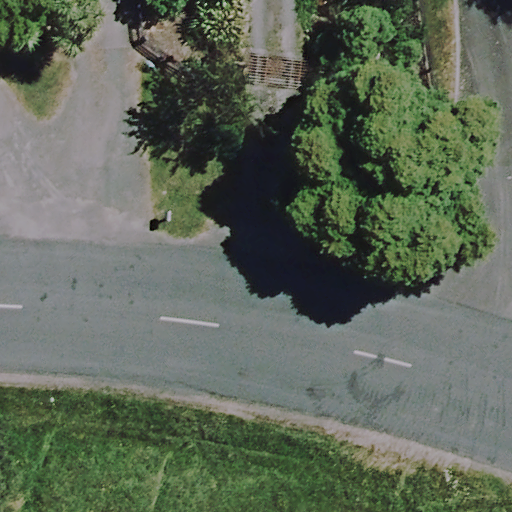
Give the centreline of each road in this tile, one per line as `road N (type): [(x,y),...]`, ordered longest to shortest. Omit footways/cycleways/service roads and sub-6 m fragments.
road 1 (residential): [(0,308),(286,345),(511,409)]
road 2 (residential): [(492,0),(511,128)]
